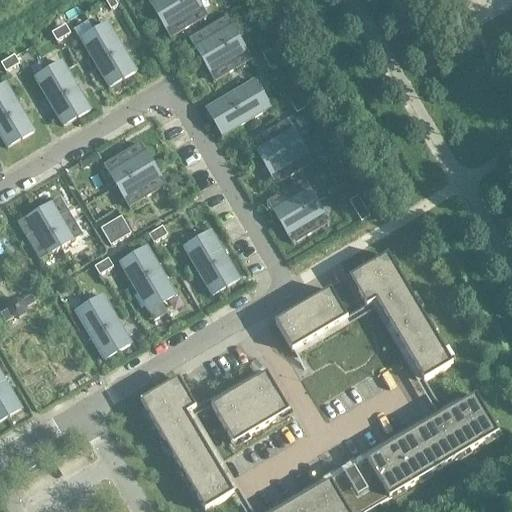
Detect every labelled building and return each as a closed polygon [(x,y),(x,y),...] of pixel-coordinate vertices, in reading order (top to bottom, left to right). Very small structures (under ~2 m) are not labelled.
[(110,0),(106,3),(111,11),(118,7),(113,0),(110,0)] [(146,0),(158,18),(188,0),(146,0)] [(206,18),(195,0),(188,0),(158,18),(170,39),(206,18)] [(190,41),(202,62),(238,40),(226,20),(190,41)] [(94,33),(123,81),(136,73),(108,25),(94,33)] [(65,27),(58,31),(63,40),(70,35),(65,27)] [(57,44),(63,40),(58,31),(51,35),(57,44)] [(109,89),(123,81),(94,33),(80,41),(109,89)] [(251,61),(238,40),(202,62),(214,82),(251,61)] [(271,52),(262,57),(266,64),(275,58),(271,52)] [(19,66),(14,57),(7,61),(13,70),(19,66)] [(279,65),(275,58),(266,64),(270,70),(279,65)] [(6,74),(13,70),(7,61),(1,65),(6,74)] [(62,64),(48,72),(77,120),(91,112),(62,64)] [(63,128),(77,120),(48,72),(34,80),(63,128)] [(206,111),(214,125),(262,96),(254,82),(206,111)] [(6,85),(0,88),(0,106),(21,142),(34,133),(6,85)] [(270,110),(262,96),(214,125),(222,138),(270,110)] [(288,101),(293,108),(301,103),(297,96),(288,101)] [(293,108),(297,115),(305,110),(301,103),(293,108)] [(0,137),(7,150),(21,142),(0,106),(0,137)] [(251,144),(263,165),(300,144),(287,123),(251,144)] [(312,164),(300,144),(263,165),(276,186),(312,164)] [(104,167),(117,188),(153,167),(140,146),(104,167)] [(165,187),(153,167),(117,188),(129,209),(165,187)] [(268,204),(280,225),(316,203),(304,183),(268,204)] [(349,203),(353,210),(361,205),(357,198),(349,203)] [(60,201),(39,213),(60,249),(81,237),(60,201)] [(329,224),(316,203),(280,225),(293,245),(329,224)] [(365,212),(361,205),(353,210),(357,217),(365,212)] [(369,218),(365,212),(357,217),(361,224),(369,218)] [(40,261),(60,249),(39,213),(18,225),(40,261)] [(114,222),(119,231),(126,227),(121,218),(114,222)] [(112,235),(119,231),(114,222),(107,226),(112,235)] [(105,239),(112,235),(107,226),(100,230),(105,239)] [(131,235),(126,227),(119,231),(124,239),(131,235)] [(155,232),(160,241),(167,237),(162,228),(155,232)] [(117,243),(124,239),(119,231),(112,235),(117,243)] [(153,245),(160,241),(155,232),(148,237),(153,245)] [(211,233),(197,242),(226,290),(240,282),(211,233)] [(110,247),(117,243),(112,235),(105,239),(110,247)] [(212,298),(226,290),(197,242),(183,250),(212,298)] [(147,249),(133,257),(162,305),(176,297),(147,249)] [(148,313),(162,305),(133,257),(119,265),(148,313)] [(401,489),(414,482),(416,485),(418,484),(416,481),(429,473),(431,476),(457,461),(455,458),(468,450),(469,453),(484,445),(482,442),(494,434),(496,437),(498,436),(476,397),(461,406),(458,400),(440,411),(424,384),(453,366),(451,364),(448,366),(441,353),(444,352),(435,337),(432,339),(425,327),(428,325),(419,310),(416,312),(409,300),(412,298),(396,272),(394,273),(386,261),(389,259),(388,257),(349,280),(367,309),(348,320),(331,292),(275,325),(292,354),(293,353),(296,358),(374,312),(434,414),(269,511),(250,511),(195,418),(211,409),(234,447),(236,446),(234,443),(247,436),(248,439),(275,423),(273,420),(285,413),(287,416),(289,414),(267,376),(265,377),(262,371),(196,410),(178,381),(140,404),(141,406),(144,404),(152,417),(149,419),(164,445),(167,443),(175,455),(172,457),(180,472),(183,470),(190,482),(188,484),(189,487),(192,485),(199,497),(196,499),(204,511),(206,511),(234,496),(243,511),(370,511),(403,492),(401,489)] [(108,261),(101,265),(106,273),(113,269),(108,261)] [(99,277),(106,273),(101,265),(94,269),(99,277)] [(103,298),(89,306),(117,354),(131,346),(103,298)] [(104,362),(117,354),(89,306),(75,314),(104,362)] [(0,374),(0,405),(8,419),(22,411),(0,374)]
